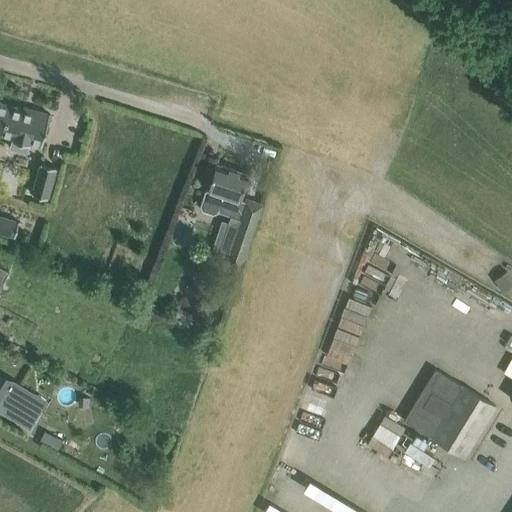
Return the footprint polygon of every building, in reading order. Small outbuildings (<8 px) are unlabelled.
[(12,138),(10,148),(27,152),(29,143),(30,143),(30,142),(41,145),(50,114),(32,109),(32,111),(0,101),(0,133),(12,137),(11,138),(12,138)] [(204,190),(199,205),(202,210),(213,214),(218,211),(230,215),(241,218),(240,222),(228,257),(242,262),(254,227),(261,205),(248,200),(247,200),(246,201),(240,199),(248,173),(216,162),(207,189),(204,190)] [(56,167),(41,163),(32,193),(47,198),(56,167)] [(19,221),(0,215),(0,232),(15,236),(19,221)] [(0,288),(9,271),(0,265),(0,288)] [(343,374),(368,306),(345,298),(321,366),(343,374)] [(172,323),(186,329),(192,313),(178,308),(172,323)] [(463,458),(493,406),(494,404),(432,368),(400,421),(463,458)] [(0,371),(0,411),(29,429),(39,413),(24,404),(32,391),(0,371)] [(384,412),(367,442),(388,454),(406,425),(384,412)] [(271,499),(291,511),(317,511),(278,488),(271,499)]
